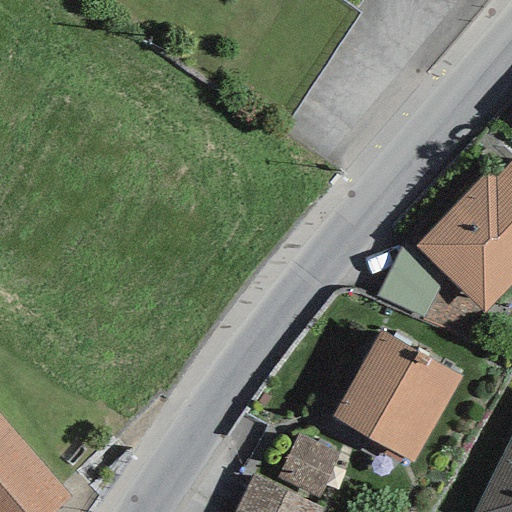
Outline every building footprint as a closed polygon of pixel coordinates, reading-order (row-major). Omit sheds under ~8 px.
[(444,275),(484,313),(511,283),(511,159),(493,179),(486,172),(415,246),(436,267),(444,275)] [(436,267),(400,247),(375,297),(422,320),(444,275),(436,267)] [(381,330),(331,417),(413,464),(463,377),(381,330)] [(0,372),(0,511),(65,511),(97,486),(0,372)] [(511,511),(511,433),(472,511),(511,511)] [(339,454),(297,434),(276,477),(317,497),(339,454)] [(319,511),(322,507),(253,474),(234,511),(319,511)]
